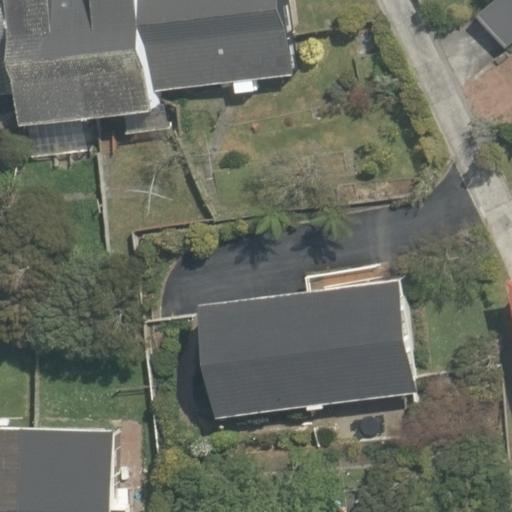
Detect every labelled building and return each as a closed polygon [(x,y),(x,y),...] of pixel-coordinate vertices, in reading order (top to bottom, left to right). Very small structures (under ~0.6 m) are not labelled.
[(0,0),(0,79),(6,78),(12,114),(300,61),(288,0),(0,0)] [(511,0),(477,0),(471,6),(507,46),(511,41),(511,0)] [(207,404),(408,374),(391,261),(189,291),(207,404)] [(487,410),(477,369),(391,389),(400,430),(487,410)] [(0,511),(106,511),(109,408),(0,404),(0,511)]
